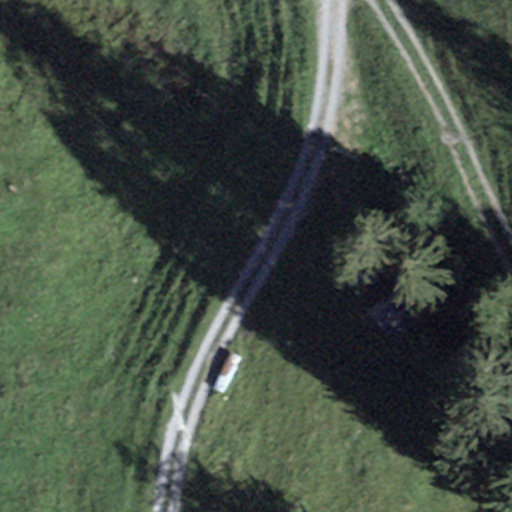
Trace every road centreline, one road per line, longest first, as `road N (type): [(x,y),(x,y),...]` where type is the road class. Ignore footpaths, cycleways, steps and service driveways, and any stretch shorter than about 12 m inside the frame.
road 1 (unclassified): [(336,0),(340,100),(309,186),(186,425),(173,511)]
road 2 (track): [(511,251),(405,28),(373,0)]
